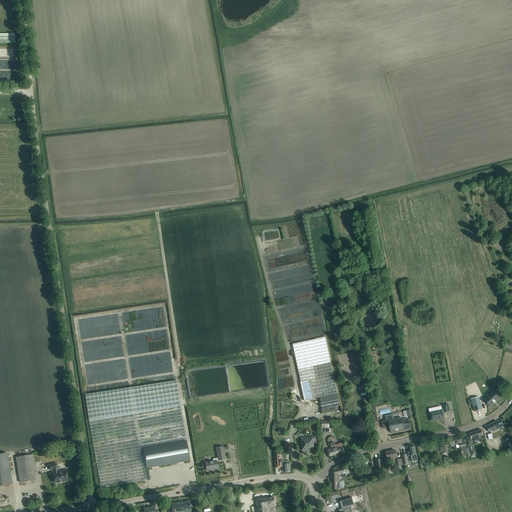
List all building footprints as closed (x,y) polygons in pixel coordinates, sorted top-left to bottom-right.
[(305,400),(319,397),(337,394),(325,337),(293,344),(305,400)] [(176,380),(84,394),(101,488),(149,480),(147,468),(190,461),(180,406),(176,380)] [(494,391),(484,399),(490,406),(499,398),(498,396),(494,391)] [(337,394),(319,397),(322,410),(340,406),(337,394)] [(479,397),(471,399),(474,412),(483,409),(479,397)] [(429,412),(431,421),(444,418),(443,412),(444,412),(449,411),(448,403),(442,404),(443,409),(429,412)] [(388,420),(391,432),(404,430),(404,428),(410,427),(409,420),(406,421),(405,419),(402,420),(402,418),(393,420),(392,415),(385,416),(386,421),(388,420)] [(486,427),(489,431),(493,429),(494,431),(504,425),(501,420),(497,422),(496,421),(486,427)] [(469,445),(467,446),(471,457),(473,456),(474,456),(473,455),(476,454),(475,450),(474,450),(472,444),(473,443),(472,441),(474,440),(475,441),(480,439),(479,438),(483,437),(481,429),(469,433),(471,440),(468,441),(469,445)] [(460,444),(461,448),(461,451),(464,450),(467,449),(466,447),(465,442),(462,442),(461,436),(449,439),(451,445),(451,447),(455,446),(455,445),(460,444)] [(301,440),(301,446),(301,451),(306,451),(306,452),(310,452),(310,447),(314,447),(314,437),(308,438),(308,440),(301,440)] [(327,450),(328,452),(330,457),(345,452),(342,443),(336,445),(335,443),(334,442),(331,443),(330,445),(331,448),(327,450)] [(205,462),(206,466),(207,471),(218,469),(216,461),(225,459),(224,454),(223,447),(216,448),(218,458),(212,459),(213,461),(205,462)] [(408,451),(409,456),(412,456),(413,462),(418,461),(416,452),(415,447),(409,448),(410,451),(408,451)] [(386,452),(387,457),(387,459),(397,457),(395,450),(386,452)] [(0,455),(0,485),(12,484),(7,454),(0,455)] [(16,457),(19,477),(20,482),(36,480),(35,475),(32,455),(16,457)] [(381,459),(375,460),(377,469),(383,468),(381,459)] [(53,473),(54,483),(67,481),(66,471),(58,472),(57,464),(49,465),(50,470),(52,469),(53,473)] [(344,468),(333,470),(331,472),(332,489),(343,489),(343,488),(340,488),(340,479),(346,478),(344,468)] [(256,499),(257,511),(268,511),(268,509),(266,509),(266,506),(275,505),(274,497),(266,498),(266,497),(256,499)] [(171,504),(172,509),(172,511),(183,511),(191,510),(190,506),(190,501),(171,504)]
